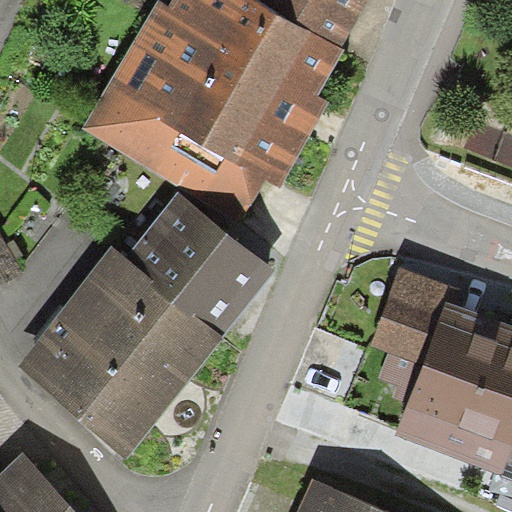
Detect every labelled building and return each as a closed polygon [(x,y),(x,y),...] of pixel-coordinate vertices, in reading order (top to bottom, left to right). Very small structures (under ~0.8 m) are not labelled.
[(342,54),(253,0),(176,0),(170,11),(159,5),(80,134),(240,230),(267,185),(280,193),(330,109),(318,101),(345,56),(342,54)] [(253,0),(342,54),(373,0),(253,0)] [(178,198),(125,264),(156,289),(153,293),(221,347),(277,276),(229,238),(178,198)] [(0,237),(0,290),(23,276),(0,237)] [(125,264),(111,253),(17,372),(130,462),(221,347),(153,293),(156,289),(125,264)] [(374,349),(424,367),(446,307),(454,310),(461,293),(402,271),(374,349)] [(424,367),(396,441),(500,480),(511,447),(511,331),(493,325),(454,310),(446,307),(424,367)] [(511,447),(500,480),(511,484),(511,447)] [(74,511),(24,457),(0,478),(0,511),(74,511)] [(374,511),(312,486),(300,511),(374,511)]
